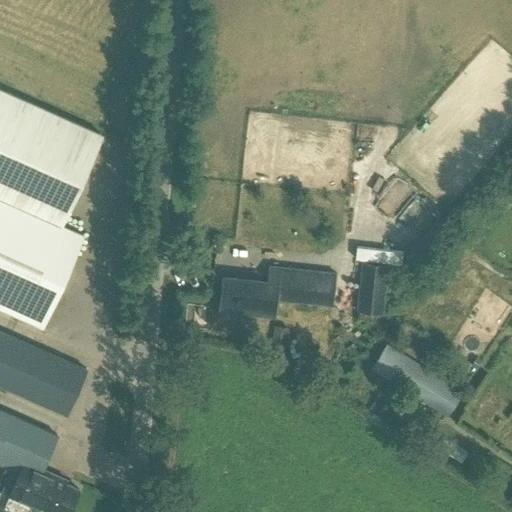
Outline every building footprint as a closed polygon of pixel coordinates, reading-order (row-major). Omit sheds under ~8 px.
[(0,198),(60,227),(62,224),(102,135),(0,88),(0,198)] [(0,304),(37,322),(78,231),(62,224),(60,227),(0,198),(0,304)] [(357,294),(355,310),(360,311),(359,321),(380,323),(381,313),(384,314),(389,266),(361,263),(358,286),(357,294)] [(223,277),(220,309),(273,315),(275,298),(331,304),(334,273),(270,266),(268,282),(223,277)] [(0,329),(0,386),(66,416),(88,370),(0,329)] [(388,344),(372,370),(446,416),(462,390),(388,344)] [(0,410),(0,462),(13,469),(8,479),(15,482),(9,495),(3,492),(0,497),(0,508),(8,511),(30,511),(34,503),(53,511),(68,511),(78,489),(65,483),(66,480),(42,469),(57,437),(0,410)]
